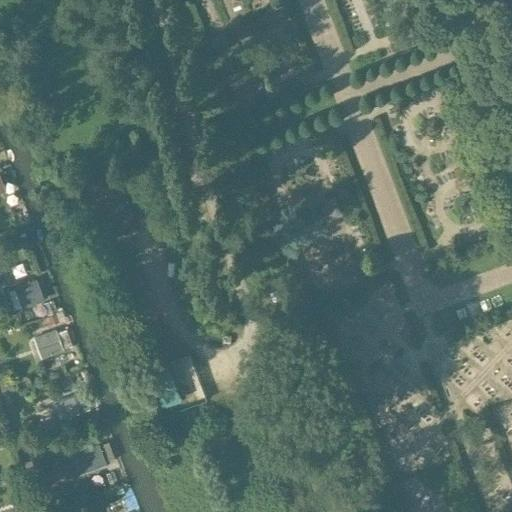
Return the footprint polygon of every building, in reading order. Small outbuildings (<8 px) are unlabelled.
[(136,223),(117,161),(89,170),(103,216),(116,212),(121,227),(136,223)] [(43,299),(35,279),(14,286),(22,307),(43,299)] [(63,350),(55,329),(33,338),(41,358),(63,350)] [(85,409),(79,393),(59,400),(65,416),(85,409)] [(105,464),(98,445),(77,453),(84,471),(105,464)]
